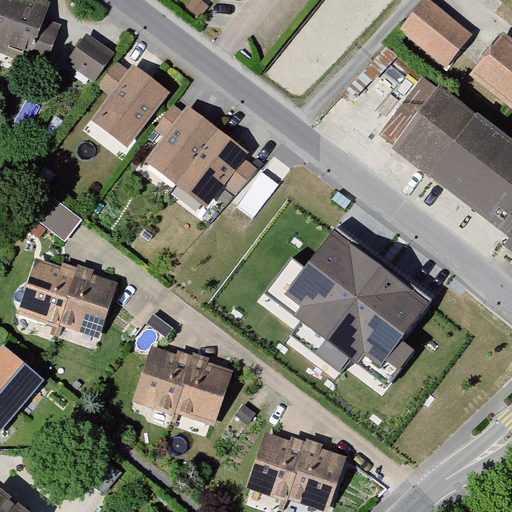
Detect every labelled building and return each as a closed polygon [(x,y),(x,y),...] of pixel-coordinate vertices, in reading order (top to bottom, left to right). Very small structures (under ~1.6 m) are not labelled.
[(57,4),(44,0),(3,0),(0,10),(0,48),(36,60),(34,69),(52,75),(67,28),(51,23),(57,4)] [(436,0),(419,0),(399,26),(448,65),(475,32),(436,0)] [(511,40),(502,33),(470,74),(511,107),(511,40)] [(119,57),(90,38),(71,66),(100,85),(119,57)] [(176,94),(140,68),(98,125),(134,152),(176,94)] [(511,148),(434,87),(391,141),(510,235),(500,248),(511,257),(511,255),(511,148)] [(186,190),(227,134),(196,110),(190,118),(180,110),(161,136),(172,144),(155,167),(186,190)] [(259,157),(227,134),(186,190),(216,212),(232,190),(245,199),(264,173),(252,165),(259,157)] [(382,267),(333,231),(285,294),(303,306),(295,316),(327,340),(382,267)] [(65,333),(84,274),(68,269),(67,273),(39,264),(22,316),(53,326),(51,332),(63,336),(65,333)] [(429,303),(382,267),(327,340),(357,363),(364,353),(381,366),(429,303)] [(106,342),(123,288),(98,280),(100,275),(85,270),(84,274),(65,333),(81,338),(82,334),(106,342)] [(183,420),(202,361),(186,356),(185,360),(157,351),(140,403),(171,413),(169,419),(182,423),(183,420)] [(0,365),(0,442),(48,388),(10,354),(0,365)] [(224,429),(242,375),(217,367),(218,363),(203,358),(202,361),(183,420),(199,425),(200,421),(224,429)] [(296,511),(298,509),(317,451),(301,446),(300,450),(272,441),(255,492),(286,502),(284,509),(294,511),(296,511)] [(319,511),(340,511),(356,464),(331,456),(333,452),(318,447),(317,451),(298,509),(306,511),(314,511),(315,511),(319,511)] [(22,511),(0,494),(0,511),(22,511)]
